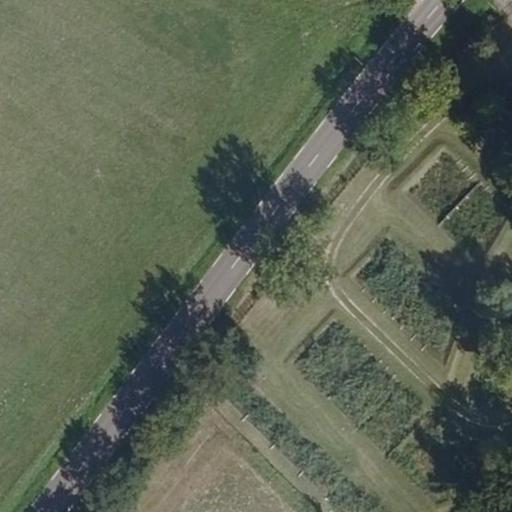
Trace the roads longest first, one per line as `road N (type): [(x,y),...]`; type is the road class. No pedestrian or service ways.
road 1 (primary): [(45,511),(442,0)]
road 2 (track): [(511,64),(346,219),(334,260),(341,297),(435,392)]
road 3 (track): [(334,260),(281,340),(281,368),(422,511)]
